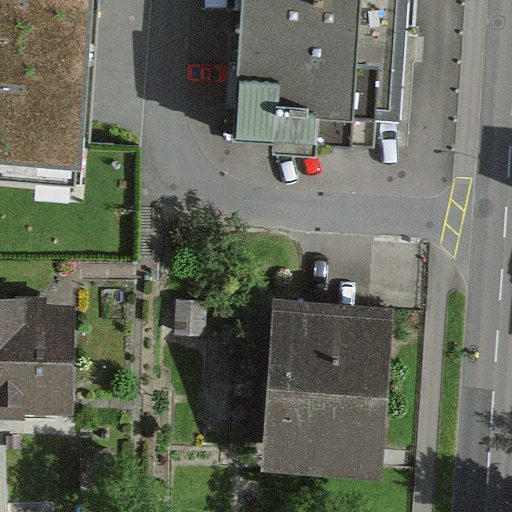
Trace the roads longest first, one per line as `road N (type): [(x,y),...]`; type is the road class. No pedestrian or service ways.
road 1 (residential): [(170,0),(164,141),(189,192),(218,204),(507,226)]
road 2 (secondary): [(483,511),(507,226)]
